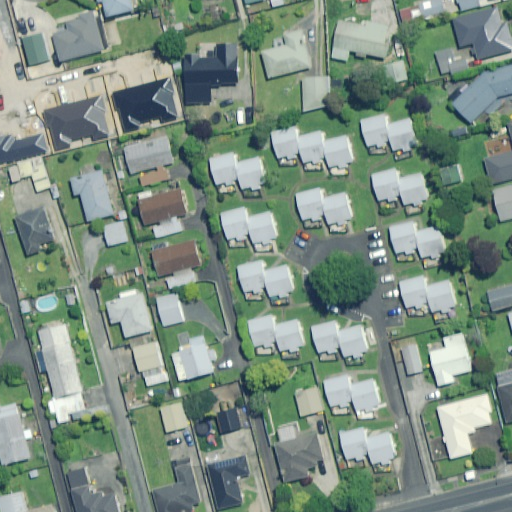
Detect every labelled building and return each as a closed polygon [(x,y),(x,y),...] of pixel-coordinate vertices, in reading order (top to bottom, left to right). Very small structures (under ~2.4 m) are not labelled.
[(97,0),(98,3),(103,2),(107,18),(134,11),(130,0),(97,0)] [(284,5),(282,0),(269,0),(273,9),(284,5)] [(444,12),(439,0),(432,0),(421,4),(425,18),(444,12)] [(461,0),(464,11),(485,6),(483,0),(461,0)] [(416,20),(412,8),(401,11),(405,24),(416,20)] [(502,8),(457,19),(464,47),(473,44),(477,61),(511,52),(511,29),(510,21),(505,22),(502,8)] [(53,34),(61,63),(87,56),(104,51),(94,10),(72,16),(75,29),(53,34)] [(391,30),(339,20),(332,59),(348,62),(350,52),(385,59),(391,30)] [(271,78),(314,67),(305,30),(288,35),(291,45),(265,52),(271,78)] [(48,62),(42,35),(23,39),(29,66),(48,62)] [(394,43),(398,62),(407,60),(403,41),(394,43)] [(209,57),(209,53),(199,53),(188,53),(188,102),(213,102),(213,84),(241,83),(241,45),(222,45),(222,57),(209,57)] [(463,68),(456,48),(435,54),(441,75),(463,68)] [(410,80),(407,61),(388,64),(392,83),(410,80)] [(511,65),(487,72),(455,104),(475,124),(501,98),(511,94),(511,65)] [(140,106),(121,73),(83,94),(86,100),(73,108),(87,133),(114,118),(115,120),(140,106)] [(331,106),(330,77),(304,78),(306,112),(331,106)] [(53,98),(35,110),(49,131),(67,119),(53,98)] [(0,156),(26,149),(17,113),(0,117),(0,156)] [(391,142),(387,125),(385,114),(360,120),(367,148),(373,147),(374,150),(384,147),(383,144),(387,143),(391,142)] [(391,142),(393,151),(402,149),(403,154),(411,152),(410,145),(417,143),(414,130),(412,120),(387,125),(391,142)] [(511,124),(511,129),(511,152),(487,159),(495,185),(511,180),(511,124)] [(271,133),(278,159),(286,158),(287,162),(297,159),(296,155),(299,154),(302,154),(298,138),(295,128),(271,133)] [(42,159),(56,152),(45,130),(32,137),(42,159)] [(302,154),(304,163),(311,162),(312,165),(322,163),(321,159),(324,159),(327,158),(323,142),(321,132),(298,138),(302,154)] [(327,158),(330,168),(338,166),(339,170),(345,169),(344,165),(352,163),(346,137),(323,142),(327,158)] [(174,164),(168,138),(124,149),(131,175),(138,173),(142,187),(168,181),(165,166),(174,164)] [(238,163),(235,151),(212,157),(219,185),(227,183),(228,187),(234,185),(234,182),(243,180),(238,163)] [(243,180),(245,190),(252,188),(253,192),(262,190),(261,186),(268,185),(260,157),(238,163),(243,180)] [(38,171),(35,160),(17,165),(21,179),(32,176),(38,193),(51,188),(45,169),(38,171)] [(372,176),(379,202),(386,200),(387,204),(396,202),(395,197),(401,196),(402,195),(398,180),(395,169),(372,176)] [(88,222),(113,216),(101,171),(70,179),(74,197),(81,195),(88,222)] [(402,195),(406,207),(412,206),(412,208),(422,206),(422,203),(429,201),(421,174),(398,180),(402,195)] [(186,215),(177,185),(162,189),(164,195),(152,198),(150,191),(135,196),(145,227),(152,225),(156,239),(183,231),(178,217),(186,215)] [(501,223),(511,219),(511,186),(492,192),(501,223)] [(327,214),(322,200),(319,189),(295,196),(303,221),(311,219),(312,223),(319,221),(318,217),(325,215),(327,214)] [(0,202),(8,200),(6,191),(0,192),(0,202)] [(327,214),(330,226),(337,224),(338,227),(346,225),(345,222),(351,220),(343,194),(322,200),(327,214)] [(251,233),(247,219),(245,208),(221,214),(227,240),(237,237),(238,242),(245,240),(243,235),(247,235),(251,233)] [(16,217),(27,258),(43,253),(41,247),(52,244),(43,210),(16,217)] [(251,233),(254,246),(262,245),(262,246),(270,244),(269,242),(277,240),(273,224),(270,213),(247,219),(251,233)] [(388,227),(395,255),(403,252),(404,257),(413,254),(412,250),(416,249),(419,248),(415,233),(412,220),(388,227)] [(108,247),(127,243),(123,223),(104,227),(108,247)] [(419,248),(422,258),(429,256),(430,261),(438,259),(436,254),(445,252),(438,227),(415,233),(419,248)] [(200,266),(193,241),(151,253),(158,278),(165,276),(169,290),(196,283),(192,268),(200,266)] [(268,287),(264,273),(261,262),(237,268),(243,293),(266,287),(268,287)] [(114,275),(110,264),(94,269),(98,280),(114,275)] [(268,287),(271,297),(278,295),(279,299),(288,297),(287,293),(294,291),(287,267),(264,273),(268,287)] [(398,284),(406,309),(414,307),(415,310),(424,308),(423,304),(426,303),(430,302),(426,287),(423,277),(398,284)] [(430,302),(433,312),(438,310),(439,315),(450,312),(449,309),(456,307),(448,281),(426,287),(430,302)] [(511,285),(487,292),(492,312),(511,307),(511,285)] [(119,294),(121,300),(106,304),(112,325),(121,322),(125,338),(152,332),(143,294),(138,296),(137,290),(119,294)] [(176,295),(156,300),(163,327),(183,322),(176,295)] [(278,342),(274,327),(271,316),(248,322),(255,348),(262,346),(263,350),(271,348),(270,344),(276,342),(278,342)] [(55,414),(57,425),(85,418),(84,413),(87,412),(64,320),(37,327),(38,332),(43,351),(49,374),(55,398),(46,400),(49,415),(55,414)] [(278,342),(281,352),(289,350),(290,354),(297,352),(296,349),(305,347),(301,334),(298,320),(274,327),(278,342)] [(342,348),(337,332),(335,322),(311,328),(318,354),(327,352),(328,356),(336,354),(335,350),(339,348),(342,348)] [(342,348),(345,359),(352,357),(353,360),(361,358),(360,354),(367,352),(365,341),(360,326),(337,332),(342,348)] [(452,376),(471,372),(462,335),(443,339),(446,349),(429,353),(437,387),(454,383),(452,376)] [(172,355),(179,382),(214,373),(211,361),(216,360),(215,352),(208,354),(205,341),(180,347),(181,353),(172,355)] [(162,367),(156,344),(132,350),(139,373),(162,367)] [(415,345),(401,349),(407,376),(421,372),(415,345)] [(168,382),(165,373),(145,378),(147,387),(168,382)] [(346,404),(353,402),(350,386),(347,377),(324,382),(330,408),(339,405),(340,409),(347,407),(346,404)] [(353,402),(355,407),(356,413),(379,407),(373,381),(350,386),(353,402)] [(511,385),(498,388),(506,424),(511,422),(511,385)] [(323,411),(317,389),(294,395),(301,418),(323,411)] [(473,454),(468,436),(476,433),(475,429),(491,425),(488,413),(492,413),(487,395),(437,408),(450,460),(473,454)] [(187,428),(181,404),(160,409),(166,433),(187,428)] [(30,460),(17,405),(0,408),(0,457),(2,466),(30,460)] [(241,429),(236,409),(216,414),(221,434),(241,429)] [(365,440),(361,428),(339,435),(346,460),(355,458),(356,463),(366,460),(364,455),(369,454),(365,440)] [(369,454),(372,465),(381,462),(382,467),(390,464),(389,459),(397,457),(390,432),(365,440),(369,454)] [(308,470),(318,467),(317,463),(324,461),(316,434),(275,445),(286,484),(310,477),(308,470)] [(247,476),(240,450),(205,459),(218,511),(245,504),(238,478),(247,476)] [(193,511),(192,506),(199,504),(189,460),(173,463),(178,486),(153,491),(157,511),(193,511)] [(118,511),(114,494),(91,499),(84,470),(67,475),(76,511),(118,511)] [(0,505),(2,511),(52,511),(50,505),(25,511),(20,494),(9,496),(10,502),(0,505)]
